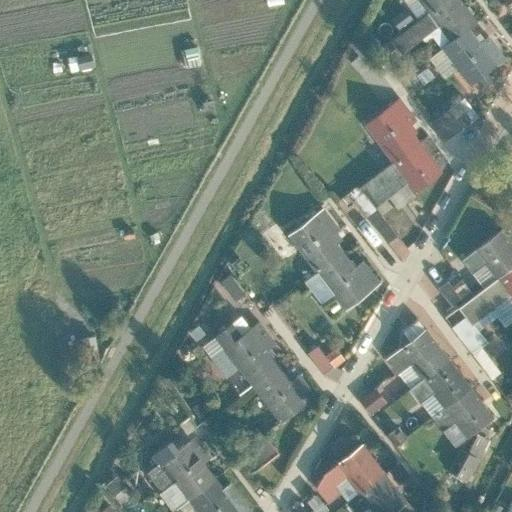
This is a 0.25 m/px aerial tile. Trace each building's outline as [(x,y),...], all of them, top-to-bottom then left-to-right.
[(461,0),(441,0),(426,11),(390,40),(400,52),(437,25),(448,41),(468,26),(476,19),(461,0)] [(417,0),(426,11),(441,0),(417,0)] [(448,41),(440,47),(469,84),(505,57),(488,35),(480,41),(468,26),(448,41)] [(445,139),(480,116),(467,96),(432,119),(445,139)] [(363,125),(391,162),(418,141),(413,135),(418,131),(411,123),(416,119),(399,97),(363,125)] [(440,171),(418,141),(391,162),(357,187),(373,208),(407,183),(413,191),(440,171)] [(286,235),(315,273),(342,252),(330,236),(339,229),(323,207),(286,235)] [(511,265),(511,245),(500,230),(462,260),(484,288),(511,265)] [(342,252),(315,273),(342,309),(380,281),(362,259),(353,266),(342,252)] [(511,265),(484,288),(457,308),(470,324),(508,297),(511,301),(511,265)] [(452,284),(462,297),(464,300),(474,293),(472,289),(462,277),(452,284)] [(448,279),(438,286),(452,304),(462,297),(452,284),(448,279)] [(212,336),(250,386),(278,365),(266,351),(276,343),(259,321),(240,334),(231,322),(212,336)] [(448,358),(426,329),(385,359),(396,374),(409,365),(420,380),(448,358)] [(321,342),(310,351),(328,372),(348,355),(338,343),(329,351),(321,342)] [(448,358),(420,380),(408,390),(418,403),(431,393),(443,409),(470,388),(448,358)] [(278,365),(250,386),(278,423),(316,395),(299,373),(290,381),(278,365)] [(362,396),(373,412),(391,400),(380,384),(362,396)] [(443,409),(431,417),(442,430),(453,421),(467,438),(493,418),(470,388),(443,409)] [(238,450),(253,471),(282,451),(267,430),(238,450)] [(469,451),(480,457),(490,439),(478,433),(469,451)] [(186,500),(215,479),(203,463),(211,457),(195,435),(157,464),(186,500)] [(344,478),(356,494),(384,473),(362,445),(334,466),(323,475),(315,490),(326,504),(339,494),(333,487),(344,478)] [(461,447),(448,470),(468,481),(480,457),(469,451),(461,447)] [(384,473),(356,494),(346,502),(353,511),(361,511),(367,508),(369,511),(393,511),(406,502),(384,473)] [(215,479),(186,500),(195,511),(247,511),(251,509),(229,483),(222,488),(215,479)] [(120,511),(111,502),(98,511),(120,511)] [(393,511),(414,511),(406,502),(393,511)]
